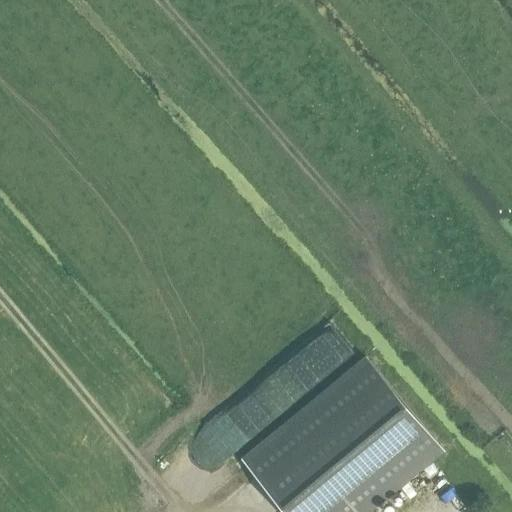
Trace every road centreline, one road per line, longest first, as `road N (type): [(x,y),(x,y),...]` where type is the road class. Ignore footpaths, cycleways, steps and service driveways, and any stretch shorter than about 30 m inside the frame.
road 1 (track): [(511,417),(392,286),(357,222),(163,0)]
road 2 (track): [(199,466),(167,494),(0,290)]
